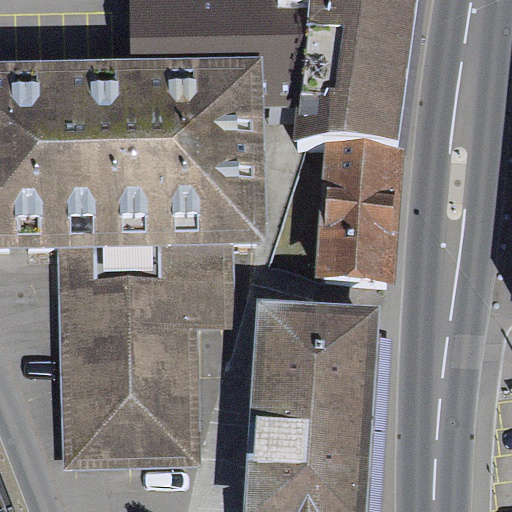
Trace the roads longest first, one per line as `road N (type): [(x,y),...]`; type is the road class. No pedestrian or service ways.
road 1 (primary): [(473,0),(433,511)]
road 2 (residential): [(0,393),(48,511)]
